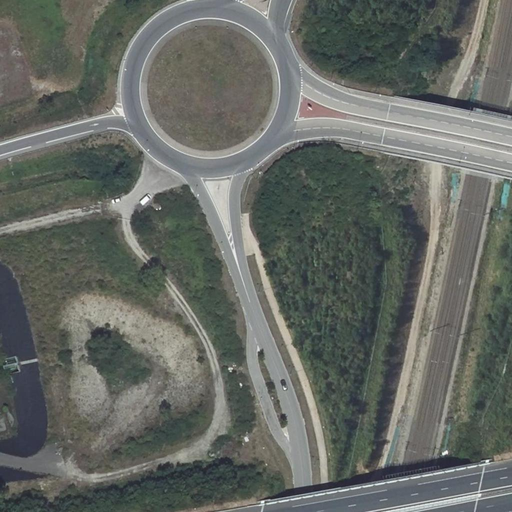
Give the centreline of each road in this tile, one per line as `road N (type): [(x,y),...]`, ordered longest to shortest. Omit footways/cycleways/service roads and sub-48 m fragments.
road 1 (track): [(482,0),(435,158),(431,241),(373,511)]
road 2 (unclassified): [(300,511),(297,433),(239,271)]
road 3 (primary): [(275,133),(333,127),(511,163)]
road 4 (primary): [(511,137),(337,100),(288,66)]
road 5 (motorway): [(511,476),(313,511)]
road 6 (primary): [(218,8),(185,11),(150,32),(130,80),(137,123)]
road 7 (motorway): [(0,151),(93,125),(137,123)]
road 8 (unclassified): [(184,163),(239,271)]
